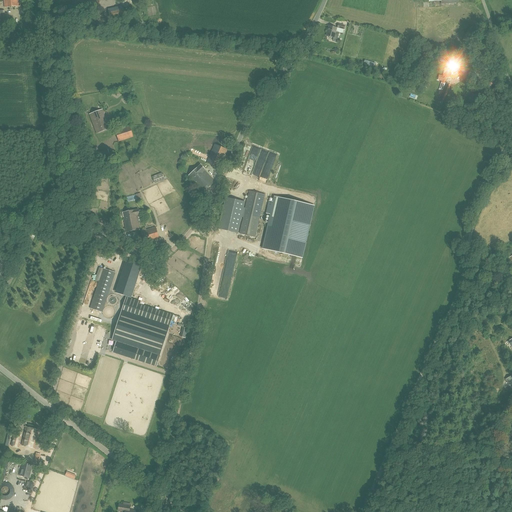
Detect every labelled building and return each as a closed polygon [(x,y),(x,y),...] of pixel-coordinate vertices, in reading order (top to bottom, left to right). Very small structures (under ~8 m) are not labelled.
[(86,12),(100,10),(98,0),(84,2),(86,12)] [(0,30),(10,30),(9,13),(5,13),(5,10),(0,10),(0,30)] [(339,24),(337,28),(329,25),(326,36),(333,38),(333,41),(337,42),(339,33),(343,34),(345,25),(339,24)] [(458,63),(456,65),(455,63),(450,66),(451,68),(450,68),(447,68),(445,68),(445,70),(443,76),(439,75),(437,80),(442,81),(440,88),(443,89),(439,99),(443,101),(450,85),(445,83),(446,77),(454,79),(464,73),(465,70),(461,64),(458,63)] [(97,133),(109,128),(102,110),(90,115),(97,133)] [(130,126),(115,131),(119,141),(134,137),(130,126)] [(227,150),(215,144),(207,163),(219,168),(227,150)] [(203,192),(215,182),(205,170),(201,165),(188,176),(203,192)] [(155,182),(163,179),(161,174),(153,177),(155,182)] [(226,197),(218,229),(238,233),(242,217),(243,218),(239,232),(255,236),(259,221),(265,195),(249,191),(245,208),(244,208),(245,201),(226,197)] [(315,205),(274,196),(273,201),(269,200),(266,213),(270,214),(262,249),(303,258),(315,205)] [(122,213),(126,232),(139,229),(137,218),(140,217),(138,209),(122,213)] [(141,232),(144,244),(160,239),(156,227),(141,232)] [(121,254),(126,245),(118,241),(112,249),(121,254)] [(123,260),(120,269),(136,274),(139,265),(123,260)] [(116,273),(103,269),(90,308),(102,312),(116,273)] [(156,367),(161,352),(173,315),(125,300),(114,335),(112,339),(117,341),(113,353),(156,367)] [(26,427),(21,445),(34,448),(38,430),(26,427)] [(19,448),(22,436),(14,434),(11,446),(19,448)] [(28,480),(29,478),(33,465),(23,463),(19,475),(26,477),(26,479),(28,480)] [(125,511),(138,511),(130,510),(131,504),(126,503),(125,505),(119,504),(118,511),(125,511)]
